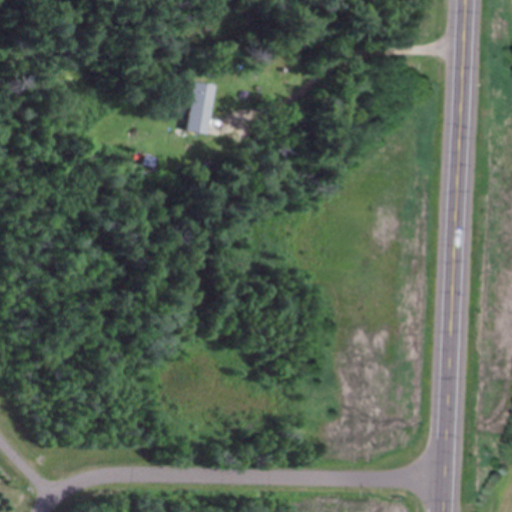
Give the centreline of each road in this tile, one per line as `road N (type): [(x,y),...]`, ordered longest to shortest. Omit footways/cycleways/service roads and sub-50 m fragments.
road 1 (primary): [(444,511),(467,0)]
road 2 (residential): [(446,479),(89,475),(62,486),(44,511)]
